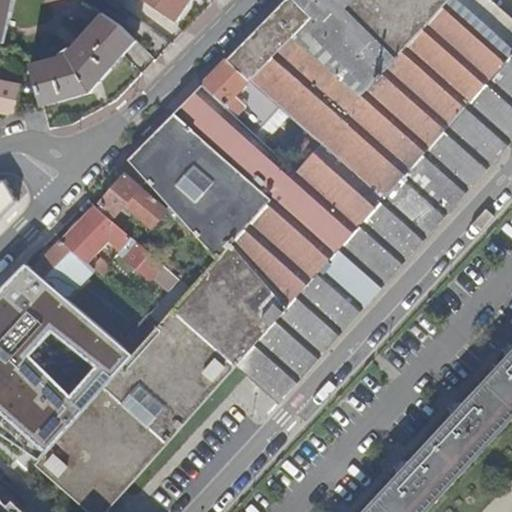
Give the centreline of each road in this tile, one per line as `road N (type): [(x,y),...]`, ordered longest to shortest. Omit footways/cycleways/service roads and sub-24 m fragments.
road 1 (residential): [(511,167),(192,511)]
road 2 (residential): [(113,126),(244,0)]
road 3 (residential): [(0,242),(113,126)]
